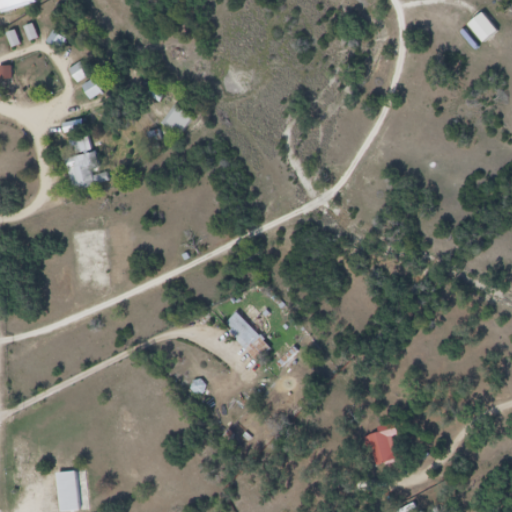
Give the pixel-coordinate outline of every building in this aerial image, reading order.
[(485,44),(500,32),(484,14),(470,26),(485,44)] [(26,28),(31,43),(39,40),(34,25),(26,28)] [(60,52),(68,41),(57,32),(49,43),(60,52)] [(80,84),(91,76),(82,63),(71,72),(80,84)] [(2,80),(12,80),(12,68),(2,68),(2,80)] [(104,95),(96,81),(83,88),(92,102),(104,95)] [(163,125),(179,139),(195,120),(178,107),(163,125)] [(72,164),(80,192),(108,184),(100,155),(72,164)] [(246,320),(233,333),(261,360),(274,347),(246,320)] [(386,433),(387,439),(371,442),(378,479),(416,471),(407,428),(386,433)] [(68,482),(71,511),(89,511),(86,480),(68,482)]
